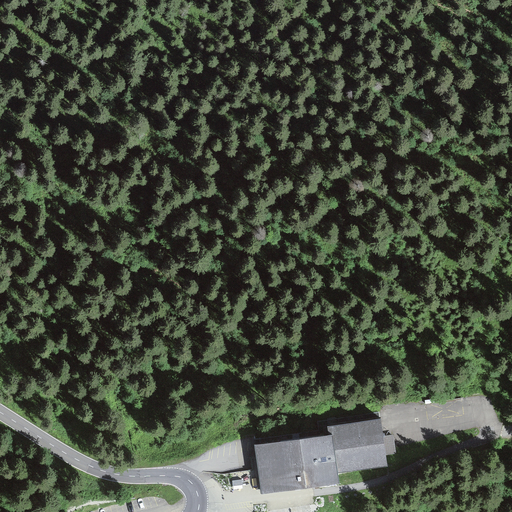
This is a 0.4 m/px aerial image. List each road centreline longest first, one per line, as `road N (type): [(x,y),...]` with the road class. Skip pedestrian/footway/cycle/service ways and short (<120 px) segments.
road 1 (secondary): [(0,411),(98,468),(189,480),(197,511)]
road 2 (track): [(298,497),(511,431)]
